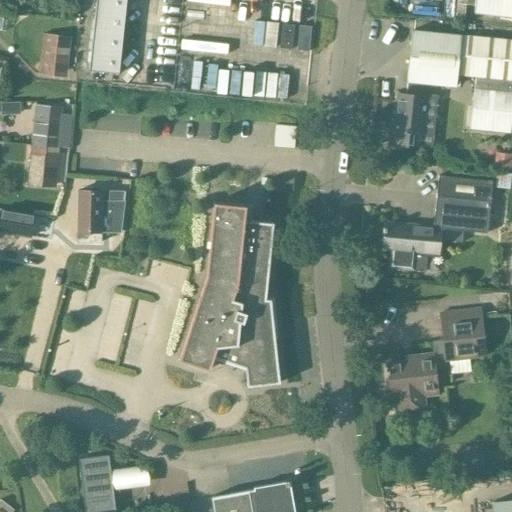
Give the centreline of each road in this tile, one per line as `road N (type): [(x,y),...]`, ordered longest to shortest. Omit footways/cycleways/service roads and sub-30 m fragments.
road 1 (residential): [(340,436),(326,267),(350,0)]
road 2 (residential): [(0,397),(72,411),(181,460),(340,436)]
